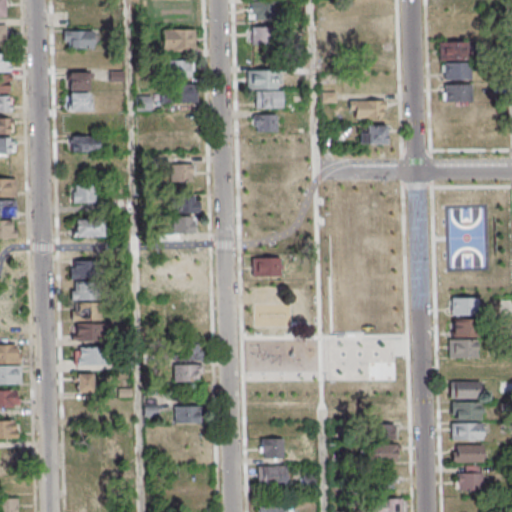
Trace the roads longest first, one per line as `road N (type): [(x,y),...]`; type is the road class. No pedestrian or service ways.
road 1 (residential): [(234,511),(217,0)]
road 2 (residential): [(47,511),(33,0)]
road 3 (residential): [(426,511),(412,0)]
road 4 (residential): [(511,169),(320,169)]
